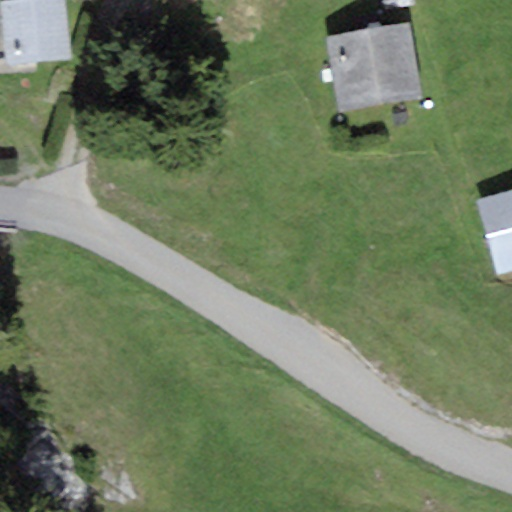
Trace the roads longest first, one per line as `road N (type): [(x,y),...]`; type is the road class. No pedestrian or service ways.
road 1 (track): [(511,470),(392,415),(256,322),(63,215),(0,208)]
road 2 (track): [(63,215),(87,105),(114,15),(127,0)]
